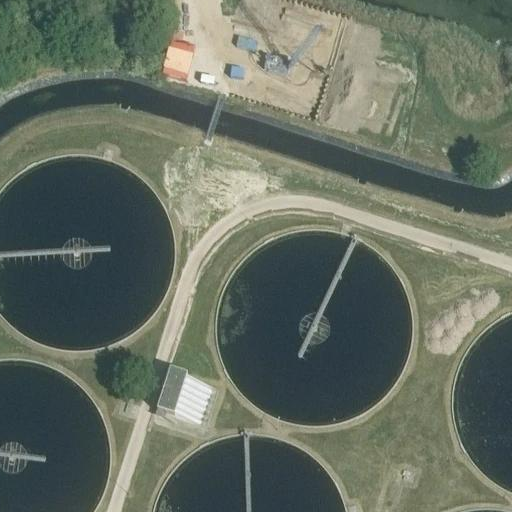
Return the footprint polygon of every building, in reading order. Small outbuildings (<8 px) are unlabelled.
[(43,349),(46,349),(60,353),(78,354),(95,353),(112,348),(128,340),(142,329),(154,316),(163,301),(170,285),(173,267),(173,258),(172,240),(167,223),(159,207),(149,193),(136,181),(121,172),(105,165),(88,161),(70,161),(53,164),(36,169),(21,178),(8,190),(0,198),(0,316),(1,318),(13,331),(27,341),(43,349)] [(365,411),(369,407),(379,400),(391,387),(400,372),(407,356),(410,339),(411,329),(409,311),(404,294),(396,278),(386,264),(373,252),(358,243),(342,236),(325,232),(307,232),(290,235),(273,241),(258,249),(245,261),(234,274),(225,290),(219,306),(217,324),(218,341),(221,359),(228,375),(238,389),(250,402),(265,412),(281,420),(298,424),(315,426),(333,424),(349,419),(365,411)] [(456,435),(463,451),(472,466),(484,478),(499,489),(511,494),(511,315),(508,317),(492,326),(479,337),(468,351),(459,366),(454,383),(451,400),(452,418),(456,435)] [(0,511),(92,511),(98,503),(105,486),(108,469),(109,459),(107,442),(102,425),(94,409),(84,395),(71,383),(56,373),(39,366),(23,363),(5,363),(0,363),(0,511)] [(175,420),(175,419),(206,429),(218,390),(189,381),(190,379),(171,373),(158,414),(175,420)] [(335,489),(332,485),(324,475),(311,463),(297,454),(280,447),(263,443),(245,443),(228,446),(212,451),(196,460),(183,472),(172,485),(163,500),(159,511),(344,511),(342,505),(335,489)]
